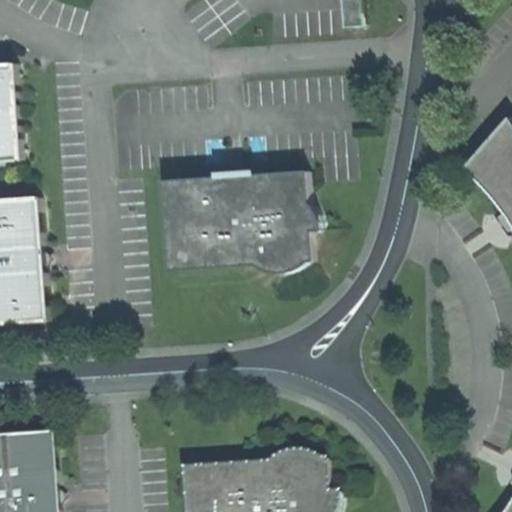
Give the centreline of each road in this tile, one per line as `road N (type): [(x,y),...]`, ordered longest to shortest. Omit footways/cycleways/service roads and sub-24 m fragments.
road 1 (residential): [(372,289),(403,202),(436,0)]
road 2 (residential): [(279,370),(0,383)]
road 3 (residential): [(427,511),(393,440),(335,390)]
road 4 (residential): [(372,289),(279,370)]
